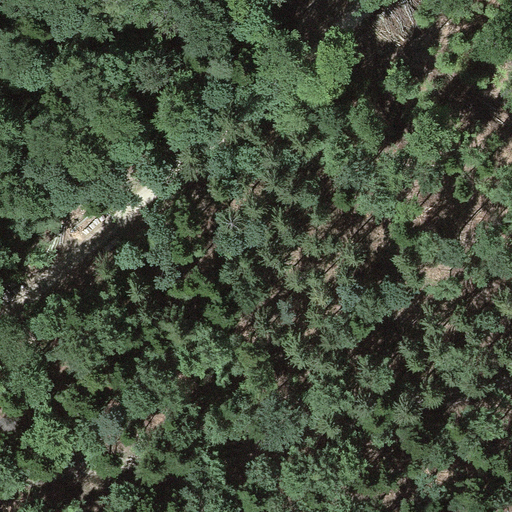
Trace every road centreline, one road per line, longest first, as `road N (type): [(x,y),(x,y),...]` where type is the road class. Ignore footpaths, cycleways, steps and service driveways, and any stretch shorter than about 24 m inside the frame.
road 1 (track): [(0,490),(403,408),(511,376)]
road 2 (track): [(0,331),(370,0)]
